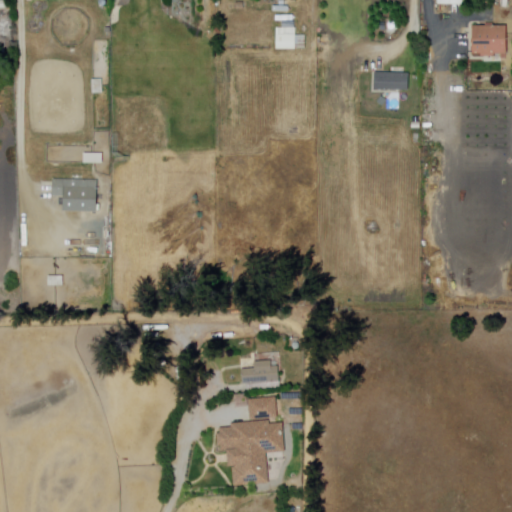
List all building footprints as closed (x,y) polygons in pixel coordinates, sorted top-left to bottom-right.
[(473,25),(508,26),(508,55),(473,55),(473,25)] [(296,50),(277,50),(277,28),(296,28),(296,36),(306,36),(306,49),(296,50)] [(375,72),(410,73),(409,91),(374,90),(375,72)] [(53,179),(99,180),(98,213),(63,212),(63,197),(53,197),(53,179)] [(279,367),(280,383),(243,385),(242,370),(255,369),(255,362),(272,361),(272,367),(279,367)] [(254,417),(253,397),(277,396),(278,415),(254,417)] [(218,429),(233,428),(232,424),(271,421),(271,424),(284,423),(286,453),(268,454),(270,484),(234,487),(233,468),(228,468),(227,450),(219,450),(218,429)]
